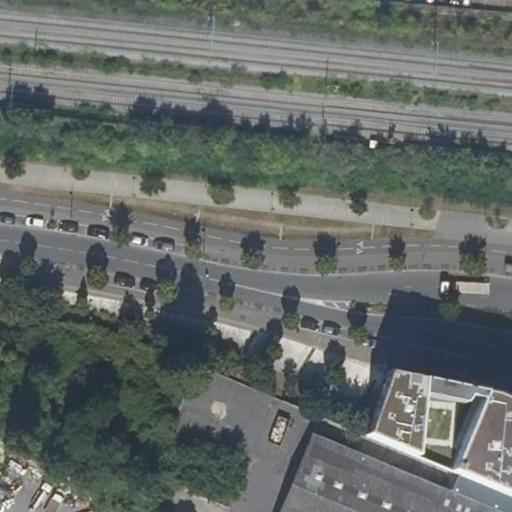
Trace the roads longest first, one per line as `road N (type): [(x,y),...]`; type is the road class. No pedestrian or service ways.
road 1 (tertiary): [(168,269),(335,316),(511,351)]
road 2 (tertiary): [(511,294),(302,286),(168,269)]
road 3 (tertiary): [(168,269),(0,241)]
